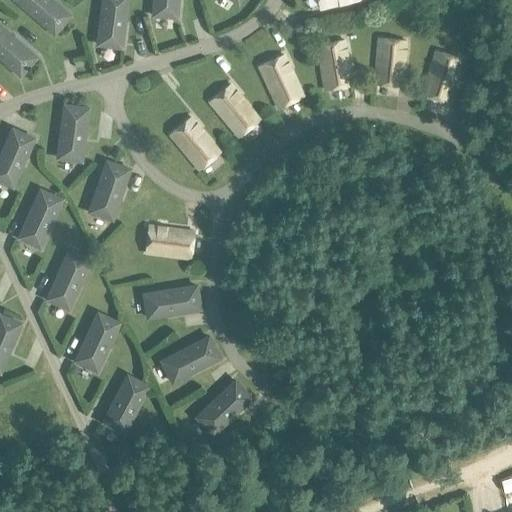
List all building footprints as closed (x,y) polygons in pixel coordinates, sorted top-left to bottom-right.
[(53,0),(15,0),(55,35),(71,16),(53,0)] [(102,0),(97,44),(123,47),(128,0),(102,0)] [(154,0),(154,16),(180,17),(181,0),(154,0)] [(317,0),(319,9),(356,0),(317,0)] [(0,56),(22,76),(41,55),(0,19),(0,56)] [(401,87),(405,41),(378,38),(373,84),(401,87)] [(324,90),(351,85),(343,40),(316,45),(324,90)] [(448,103),(462,59),(435,51),(422,95),(448,103)] [(277,108),(302,97),(283,55),(258,67),(277,108)] [(202,65),(169,77),(174,91),(207,79),(202,65)] [(238,138),(259,120),(230,84),(208,102),(238,138)] [(64,104),(57,159),(82,162),(89,108),(64,104)] [(198,170),(219,153),(190,117),(169,135),(198,170)] [(12,129),(0,155),(0,181),(12,187),(13,188),(35,139),(33,138),(30,137),(12,129)] [(107,161),(89,212),(113,220),(114,218),(117,210),(131,169),(130,169),(107,161)] [(40,188),(18,237),(41,248),(63,199),(40,188)] [(190,259),(193,232),(148,226),(144,253),(190,259)] [(46,299),(46,300),(69,310),(70,310),(92,261),(90,260),(84,257),(68,250),(46,299)] [(198,285),(144,294),(145,300),(148,318),(202,310),(198,285)] [(97,312),(75,361),(98,372),(121,323),(97,312)] [(0,314),(0,372),(1,373),(22,323),(0,314)] [(209,336),(161,360),(173,384),(218,361),(221,359),(210,338),(210,337),(209,336)] [(127,375),(103,422),(125,434),(150,386),(127,375)] [(235,380),(196,417),(214,436),(253,398),(235,380)]
